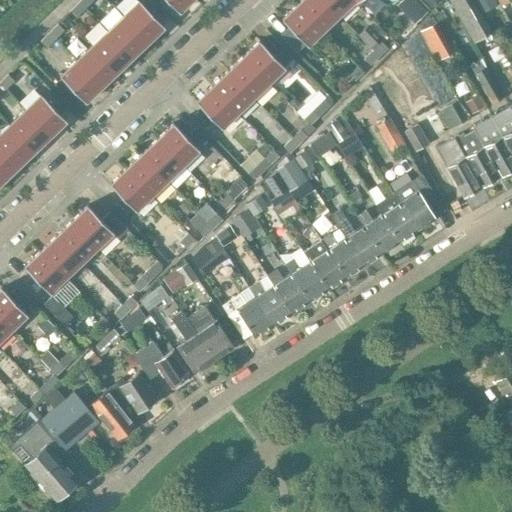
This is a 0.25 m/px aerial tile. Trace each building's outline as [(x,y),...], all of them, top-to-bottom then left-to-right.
[(138,0),(137,0),(122,15),(147,41),(163,25),(138,0)] [(189,0),(166,0),(178,12),(189,0)] [(338,14),(324,0),(299,0),(297,3),(322,29),(338,14)] [(358,4),(354,0),(324,0),(338,14),(352,0),(358,5),(358,4)] [(490,34),(471,0),(452,0),(474,42),(490,34)] [(498,7),(494,0),(475,0),(483,15),(498,7)] [(76,15),(84,7),(79,1),(70,10),(76,15)] [(322,29),(297,3),(281,18),(306,45),(322,29)] [(147,41),(122,15),(106,30),(131,56),(147,41)] [(57,23),(48,32),(54,38),(62,29),(57,23)] [(453,53),(438,24),(422,32),(437,61),(453,53)] [(131,56),(106,30),(91,45),(116,71),(131,56)] [(46,46),(54,38),(48,32),(40,41),(46,46)] [(258,40),(242,55),(267,82),(284,66),(258,40)] [(381,41),(372,50),(378,56),(386,47),(381,41)] [(116,71),(91,45),(75,60),(100,86),(116,71)] [(378,56),(372,50),(363,58),(369,64),(378,56)] [(267,82),(242,55),(227,70),(252,97),(267,82)] [(100,86),(75,60),(59,75),(84,101),(100,86)] [(357,65),(348,74),(354,79),(363,71),(357,65)] [(503,99),(486,69),(476,75),(493,105),(503,99)] [(252,97),(227,70),(211,85),(236,112),(252,97)] [(0,84),(4,88),(13,80),(7,74),(0,81),(0,84)] [(236,112),(211,85),(195,101),(220,127),(236,112)] [(40,93),(24,109),(49,135),(65,119),(40,93)] [(475,97),(464,103),(471,114),(481,108),(475,97)] [(466,120),(456,103),(446,109),(456,126),(466,120)] [(511,113),(508,106),(490,116),(511,155),(511,113)] [(49,135),(24,109),(8,124),(33,150),(49,135)] [(309,124),(317,115),(311,110),(303,118),(309,124)] [(436,115),(420,124),(430,141),(445,132),(436,115)] [(511,167),(511,155),(490,116),(471,126),(472,128),(499,175),(511,167)] [(387,117),(377,123),(394,153),(404,147),(387,117)] [(358,147),(350,136),(348,137),(338,121),(327,128),(345,156),(358,147)] [(173,122),(156,138),(182,164),(198,148),(173,122)] [(33,150),(8,124),(0,131),(0,146),(18,165),(33,150)] [(428,144),(418,126),(405,133),(415,152),(428,144)] [(461,131),(452,136),(463,155),(480,186),(499,175),(472,128),(463,134),(461,131)] [(300,129),(291,138),(297,143),(306,135),(300,129)] [(331,147),(324,136),(311,145),(318,156),(331,147)] [(182,164),(156,138),(141,153),(166,179),(182,164)] [(288,152),(297,143),(291,138),(283,146),(288,152)] [(480,186),(463,155),(453,161),(442,142),(434,147),(461,196),(480,186)] [(18,165),(0,146),(0,177),(2,180),(18,165)] [(271,149),(247,173),(251,177),(255,177),(277,155),(271,149)] [(311,163),(304,152),(295,158),(302,169),(311,163)] [(166,179),(141,153),(125,168),(150,194),(166,179)] [(303,183),(286,158),(275,168),(291,191),(303,183)] [(150,194),(125,168),(109,183),(134,210),(150,194)] [(274,173),(263,181),(264,183),(273,196),(284,189),(285,189),(274,173)] [(399,188),(390,193),(396,202),(414,229),(433,217),(442,211),(418,175),(409,181),(399,188)] [(414,229),(396,202),(390,193),(372,205),(378,214),(396,242),(414,229)] [(218,202),(224,208),(233,199),(227,194),(218,202)] [(267,207),(260,197),(246,206),(253,216),(267,207)] [(126,228),(109,211),(101,219),(87,205),(70,220),(96,246),(112,231),(118,237),(126,228)] [(253,222),(244,208),(231,221),(239,232),(253,222)] [(363,211),(354,217),(359,226),(360,226),(378,253),(396,242),(378,214),(370,219),(364,210),(363,211)] [(197,212),(188,220),(195,227),(204,236),(213,228),(207,222),(203,218),(197,212)] [(221,219),(215,213),(207,222),(213,228),(221,219)] [(96,246),(70,220),(55,235),(80,261),(96,246)] [(347,221),(337,227),(343,236),(342,237),(360,265),(378,253),(360,226),(359,226),(353,230),(347,221)] [(236,238),(229,227),(216,236),(223,247),(236,238)] [(187,233),(179,241),(184,247),(193,238),(187,233)] [(328,233),(318,240),(320,243),(342,277),(360,265),(342,237),(342,238),(334,243),(328,233)] [(80,261),(55,235),(39,250),(64,276),(80,261)] [(209,257),(220,250),(213,240),(202,247),(190,258),(198,268),(209,257)] [(318,240),(301,251),(307,260),(307,261),(325,288),(342,277),(320,243),(318,240)] [(68,280),(64,276),(39,250),(23,266),(52,295),(68,280)] [(292,257),(283,263),(289,272),(288,273),(306,300),(325,288),(307,261),(305,262),(298,267),(292,257)] [(156,260),(132,284),(138,290),(160,268),(160,263),(156,260)] [(196,278),(186,263),(162,279),(171,292),(183,284),(184,286),(196,278)] [(275,268),(263,276),(265,280),(269,286),(270,285),(288,312),(306,300),(288,273),(287,273),(281,277),(275,268)] [(288,312),(270,285),(269,286),(265,280),(263,276),(245,288),(251,298),(252,297),(270,325),(288,312)] [(147,309),(168,294),(161,285),(140,299),(147,309)] [(0,318),(13,332),(29,317),(1,287),(0,287),(0,318)] [(270,325),(252,297),(251,298),(245,288),(220,305),(242,338),(250,333),(253,336),(270,325)] [(71,315),(62,306),(52,295),(51,295),(43,302),(54,314),(63,323),(71,315)] [(128,311),(137,303),(131,297),(123,305),(128,311)] [(120,320),(128,311),(123,305),(114,314),(120,320)] [(230,345),(213,320),(212,320),(202,305),(184,318),(212,358),(230,345)] [(212,358),(184,318),(179,311),(169,318),(184,340),(175,345),(192,371),(212,358)] [(108,321),(102,316),(94,324),(99,330),(108,321)] [(12,333),(13,332),(0,318),(0,338),(9,329),(12,333)] [(134,328),(126,318),(116,325),(124,336),(134,328)] [(189,374),(171,349),(160,356),(150,341),(131,354),(147,379),(158,371),(169,388),(189,374)] [(91,351),(83,359),(91,367),(99,359),(91,351)] [(63,367),(57,361),(49,369),(54,375),(63,367)] [(511,366),(509,369),(510,370),(495,380),(511,406),(511,405),(511,366)] [(116,380),(107,386),(121,407),(128,415),(135,410),(155,397),(137,371),(122,381),(120,377),(116,380)] [(47,381),(38,389),(44,395),(52,387),(57,382),(51,377),(47,381)] [(35,404),(44,395),(38,389),(30,398),(35,404)] [(95,421),(92,416),(95,414),(115,437),(132,423),(104,390),(84,407),(71,392),(39,419),(63,448),(95,421)] [(18,400),(9,409),(15,415),(24,406),(18,400)] [(511,439),(511,430),(501,412),(490,419),(505,444),(511,439)] [(76,479),(56,457),(55,457),(50,452),(58,445),(38,421),(9,447),(24,463),(23,464),(34,476),(33,477),(53,499),(76,479)]
